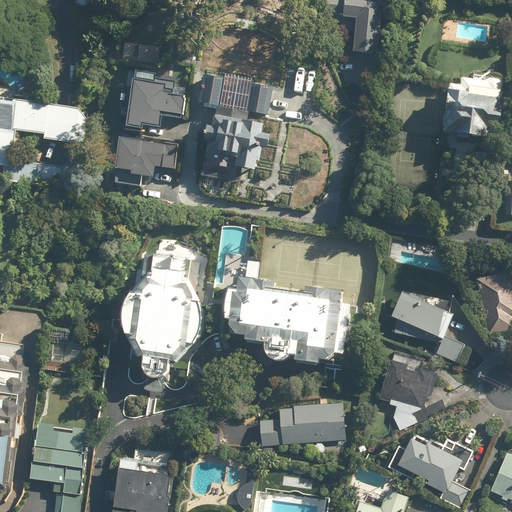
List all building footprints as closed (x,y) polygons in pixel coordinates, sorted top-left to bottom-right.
[(387,0),(329,0),(328,16),(359,18),(356,53),(383,55),(387,0)] [(159,47),(150,46),(149,58),(158,59),(159,47)] [(200,100),(270,113),(275,87),(205,73),(200,100)] [(377,77),(359,76),(358,92),(376,93),(377,77)] [(461,138),(495,140),(496,117),(504,118),(506,81),(463,78),(463,83),(448,83),(445,130),(461,131),(461,138)] [(149,135),(150,127),(165,129),(166,118),(187,120),(191,87),(137,81),(136,87),(127,86),(124,111),(129,112),(127,132),(149,135)] [(18,155),(21,130),(47,134),(47,138),(87,143),(92,109),(0,96),(0,163),(5,165),(4,177),(39,182),(42,158),(18,155)] [(243,165),(258,168),(262,144),(269,145),(271,133),(264,132),(266,124),(216,114),(214,125),(212,125),(209,140),(211,140),(205,171),(240,177),(243,165)] [(123,137),(117,189),(146,192),(148,178),(160,179),(161,168),(181,170),(185,144),(123,137)] [(294,356),(295,355),(298,355),(297,363),(323,365),(324,359),(331,360),(340,353),(346,290),(310,286),(310,292),(281,289),(282,281),(260,278),(261,262),(249,261),(247,277),(243,277),(242,290),(232,289),(229,320),(237,321),(236,336),(248,337),(248,342),(268,343),(267,351),(268,352),(268,353),(269,354),(269,355),(270,355),(270,356),(271,357),(272,357),(273,358),(273,359),(274,359),(275,359),(276,360),(277,360),(278,360),(279,361),(280,361),(281,361),(282,361),(283,361),(284,361),(285,361),(286,361),(287,360),(288,360),(289,360),(290,359),(291,358),(292,358),(293,357),(294,356)] [(156,268),(155,274),(153,275),(150,277),(148,278),(146,280),(144,282),(142,284),(140,286),(138,288),(136,291),(135,293),(134,296),(132,298),(131,301),(130,303),(130,306),(129,309),(128,312),(128,314),(128,317),(128,320),(128,323),(128,326),(129,328),(129,331),(130,334),(131,337),(132,339),(133,342),(134,344),(136,347),(137,349),(139,351),(141,353),(143,356),(145,357),(145,359),(144,360),(144,362),(145,363),(145,365),(145,366),(146,367),(147,369),(148,370),(148,371),(150,372),(151,373),(152,374),(153,375),(155,375),(156,375),(157,376),(159,376),(160,376),(162,376),(163,375),(165,375),(166,374),(167,374),(169,373),(170,372),(171,371),(172,370),(172,368),(173,367),(174,366),(174,364),(174,363),(174,361),(174,360),(177,359),(180,358),(182,357),(185,355),(187,354),(190,352),(192,350),(194,348),(196,346),(198,344),(200,341),(201,339),(202,336),(204,334),(205,331),(206,328),(207,326),(207,323),(207,320),(208,317),(208,314),(208,311),(207,308),(207,305),(206,303),(205,300),(204,297),(203,295),(202,292),(200,289),(199,287),(197,285),(195,283),(193,281),(191,279),(192,271),(156,268)] [(511,269),(477,276),(487,335),(511,330),(511,269)] [(405,290),(393,316),(442,338),(445,333),(454,313),(405,290)] [(445,333),(436,353),(461,363),(469,344),(445,333)] [(0,486),(13,488),(28,357),(15,355),(14,363),(0,361),(0,486)] [(381,398),(391,403),(390,405),(398,406),(395,417),(401,430),(448,410),(443,400),(428,407),(436,383),(440,374),(423,368),(420,372),(410,369),(412,364),(395,361),(384,391),(381,398)] [(346,444),(345,404),(297,405),(297,410),(286,411),(286,408),(281,408),(281,420),(262,420),(263,445),(346,444)] [(51,481),(50,492),(59,493),(57,511),(83,511),(89,450),(84,449),(86,427),(76,426),(75,432),(58,431),(58,424),(41,423),(38,461),(34,461),(33,479),(51,481)] [(457,482),(467,461),(429,442),(429,444),(414,437),(408,449),(400,465),(418,474),(430,479),(427,484),(445,493),(442,498),(465,509),(474,490),(457,482)] [(168,511),(172,473),(169,472),(170,453),(137,451),(136,459),(120,458),(116,507),(114,507),(113,511),(168,511)] [(511,455),(508,454),(492,492),(503,497),(502,501),(507,503),(509,499),(511,500),(511,455)] [(407,511),(413,497),(391,490),(385,509),(361,501),(357,511),(407,511)]
